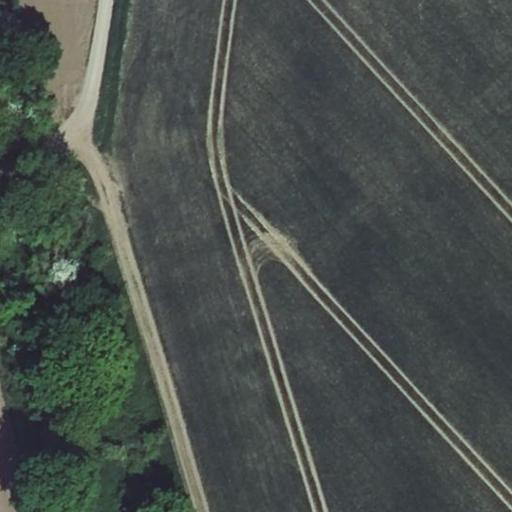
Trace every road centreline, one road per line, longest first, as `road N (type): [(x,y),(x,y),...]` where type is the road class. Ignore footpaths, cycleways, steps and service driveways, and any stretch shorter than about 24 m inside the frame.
road 1 (track): [(197,511),(100,182),(70,134)]
road 2 (unclassified): [(107,0),(76,125),(51,150),(0,165)]
